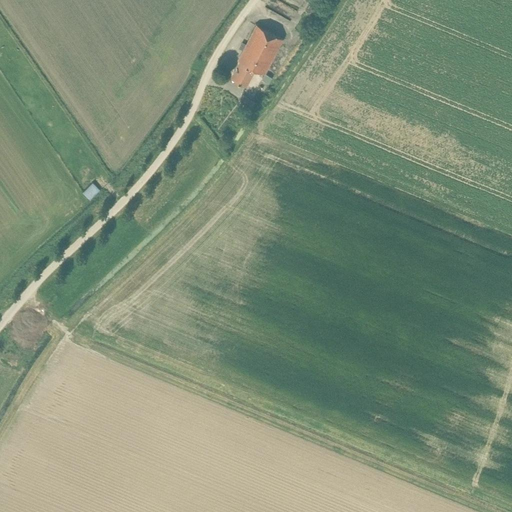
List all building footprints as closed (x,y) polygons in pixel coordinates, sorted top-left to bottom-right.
[(312,0),(294,29),(303,35),(325,2),(321,0),(312,0)] [(257,24),(238,60),(240,60),(255,68),(265,73),(284,37),(257,24)] [(240,60),(231,77),(247,86),(255,68),(240,60)] [(259,83),(267,87),(271,79),(264,75),(259,83)] [(239,99),(247,105),(251,107),(255,102),(242,94),(239,99)] [(93,173),(82,183),(89,191),(100,181),(93,173)]
